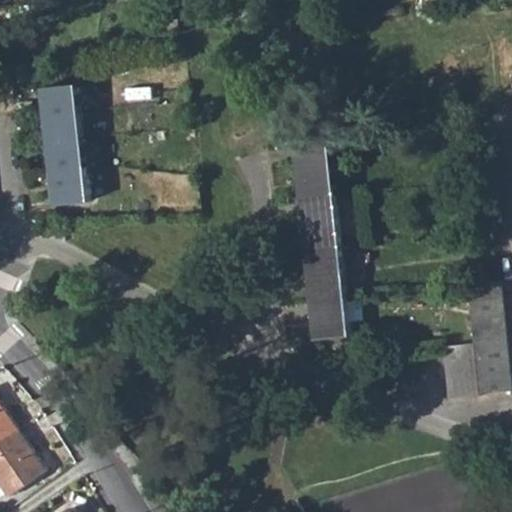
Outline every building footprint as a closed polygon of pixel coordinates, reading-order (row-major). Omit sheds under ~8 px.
[(45,87),(48,116),(82,113),(79,84),(45,87)] [(48,116),(51,141),(85,137),(82,113),(48,116)] [(51,141),(54,170),(88,167),(85,137),(51,141)] [(299,146),(305,197),(338,194),(333,143),(299,146)] [(91,200),(88,167),(54,170),(57,203),(91,200)] [(305,197),(309,247),(343,243),(338,194),(305,197)] [(309,247),(315,298),(348,295),(343,243),(309,247)] [(473,299),(505,297),(503,281),(472,284),(472,289),(473,299)] [(352,332),(348,295),(315,298),(319,336),(352,332)] [(475,315),(506,312),(505,297),(473,299),(475,315)] [(476,330),(507,327),(506,312),(475,315),(476,330)] [(507,327),(476,330),(477,341),(478,347),(509,343),(507,327)] [(447,345),(448,361),(479,357),(478,347),(477,341),(447,345)] [(509,343),(478,347),(479,357),(479,362),(511,359),(509,343)] [(448,361),(450,379),(481,376),(479,362),(479,357),(448,361)] [(511,373),(511,359),(479,362),(481,376),(481,378),(511,374),(511,373)] [(483,393),(511,390),(511,374),(481,378),(483,393)] [(452,396),(483,393),(481,378),(481,376),(450,379),(452,396)] [(0,443),(21,430),(0,399),(0,443)] [(49,470),(21,430),(0,443),(0,476),(3,480),(12,494),(49,470)]
